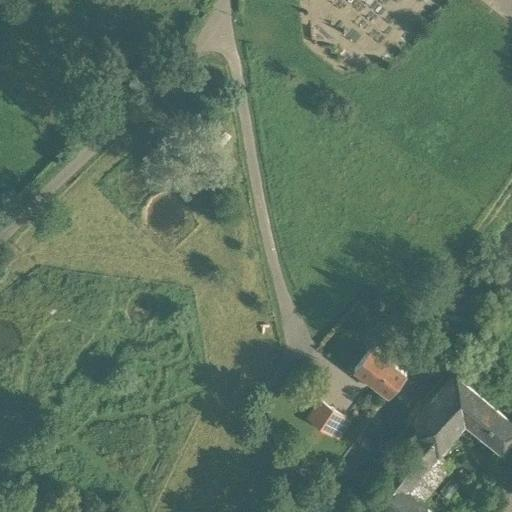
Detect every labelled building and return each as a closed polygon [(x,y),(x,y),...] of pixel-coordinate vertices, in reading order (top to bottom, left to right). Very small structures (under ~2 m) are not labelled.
[(371,347),(354,369),(389,395),(392,392),(394,389),(406,374),(405,373),(371,347)] [(511,439),(511,423),(454,375),(414,420),(425,427),(418,434),(440,453),(466,422),(503,452),(511,439)] [(319,399),(306,418),(333,436),(346,417),(319,399)] [(418,434),(365,496),(383,511),(392,511),(409,493),(421,503),(452,465),(440,453),(418,434)] [(409,493),(392,511),(431,511),(421,503),(409,493)]
